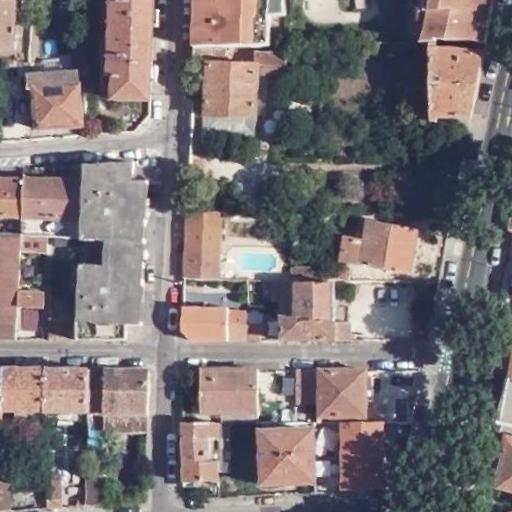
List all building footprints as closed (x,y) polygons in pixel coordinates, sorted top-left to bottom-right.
[(0,0),(0,48),(14,50),(17,18),(18,0),(0,0)] [(32,20),(33,0),(18,0),(17,18),(32,20)] [(114,98),(151,100),(154,0),(118,0),(118,4),(112,4),(109,75),(115,75),(114,98)] [(211,45),(195,44),(194,63),(208,64),(206,115),(257,116),(259,72),(288,74),(290,52),(257,50),(257,63),(226,61),(226,45),(211,45)] [(439,50),(439,45),(433,46),(433,113),(472,116),(485,54),(466,53),(439,50)] [(29,88),(37,88),(81,86),(80,72),(29,75),(29,88)] [(81,86),(37,88),(38,127),(82,124),(81,86)] [(470,124),(472,116),(433,113),(432,121),(470,124)] [(257,133),(257,116),(206,115),(206,131),(257,133)] [(116,338),(128,338),(128,320),(144,320),(148,177),(134,176),(133,160),(122,161),(122,170),(116,335),(116,338)] [(122,161),(85,163),(84,180),(83,217),(82,236),(82,241),(80,295),(79,327),(79,338),(116,338),(116,335),(122,170),(122,161)] [(0,213),(21,215),(23,177),(0,176),(0,213)] [(84,180),(23,177),(21,215),(47,215),(47,234),(55,235),(56,216),(83,217),(84,180)] [(211,208),(187,207),(185,275),(207,276),(219,276),(222,208),(211,208)] [(356,212),(343,212),(343,222),(355,222),(356,212)] [(21,232),(47,234),(47,215),(21,215),(21,230),(21,232)] [(82,236),(83,217),(56,216),(55,235),(82,236)] [(419,226),(369,216),(365,239),(346,235),(341,256),(411,269),(419,226)] [(21,232),(21,230),(0,229),(0,337),(16,337),(17,324),(18,304),(18,289),(21,232)] [(293,264),(292,275),(351,276),(351,266),(293,264)] [(292,277),(277,277),(277,299),(284,298),(284,314),(298,314),(299,290),(291,290),(292,277)] [(283,314),(283,318),(335,318),(336,280),(299,280),(299,290),(298,314),(284,314),(283,314)] [(44,291),(18,289),(18,304),(44,306),(44,291)] [(79,327),(80,295),(53,294),(51,326),(79,327)] [(230,306),(184,306),(183,326),(193,339),(230,338),(230,308),(230,306)] [(247,309),(230,308),(230,338),(247,339),(247,334),(247,321),(247,309)] [(336,319),(335,318),(283,318),(283,339),(338,339),(338,320),(336,319)] [(338,339),(351,339),(351,320),(338,320),(338,339)] [(265,322),(247,321),(247,334),(247,339),(265,339),(265,322)] [(79,338),(79,327),(51,326),(51,328),(51,338),(79,338)] [(36,410),(46,410),(47,378),(48,368),(4,367),(4,379),(4,409),(34,410),(36,410)] [(224,410),(261,410),(261,391),(262,367),(204,367),(204,410),(224,410)] [(46,410),(90,411),(91,368),(48,368),(47,378),(46,410)] [(91,368),(90,411),(105,411),(148,412),(150,412),(152,368),(91,368)] [(369,415),(370,368),(300,368),(300,403),(320,403),(320,415),(369,415)] [(36,410),(34,410),(18,410),(18,424),(35,424),(36,410)] [(224,421),(233,421),(261,421),(261,410),(224,410),(224,421)] [(147,430),(148,412),(105,411),(104,430),(147,430)] [(221,430),(221,421),(185,421),(186,480),(221,479),(221,478),(221,468),(221,458),(221,448),(221,440),(221,430)] [(224,421),(221,421),(221,430),(233,431),(233,421),(224,421)] [(12,488),(12,479),(13,423),(3,423),(3,426),(2,476),(0,476),(0,509),(11,509),(12,488)] [(266,482),(318,480),(317,427),(265,429),(266,482)] [(233,431),(221,430),(221,440),(233,439),(233,431)] [(511,437),(509,437),(498,488),(511,490),(511,437)] [(233,439),(221,440),(221,448),(233,448),(233,439)] [(233,448),(221,448),(221,458),(233,458),(233,448)] [(233,458),(221,458),(221,468),(233,468),(233,466),(233,458)] [(346,461),(332,462),(333,489),(348,488),(346,461)] [(246,466),(233,466),(233,468),(233,478),(245,477),(246,466)] [(233,468),(221,468),(221,478),(233,478),(233,468)] [(49,506),(63,505),(63,472),(49,472),(48,486),(48,489),(49,506)] [(88,491),(87,504),(107,502),(108,476),(88,475),(88,491)] [(48,486),(12,486),(11,509),(38,507),(49,506),(48,489),(48,486)]
